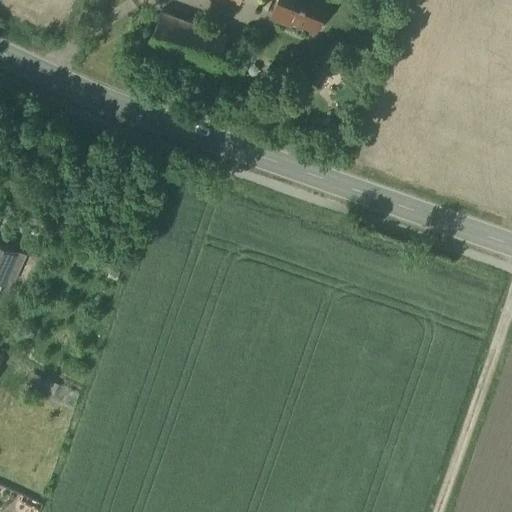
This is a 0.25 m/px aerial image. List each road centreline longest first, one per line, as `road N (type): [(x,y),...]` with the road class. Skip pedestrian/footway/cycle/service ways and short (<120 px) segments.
road 1 (secondary): [(511,246),(174,130),(0,54)]
road 2 (track): [(511,299),(438,511)]
road 3 (unknown): [(68,87),(180,0)]
